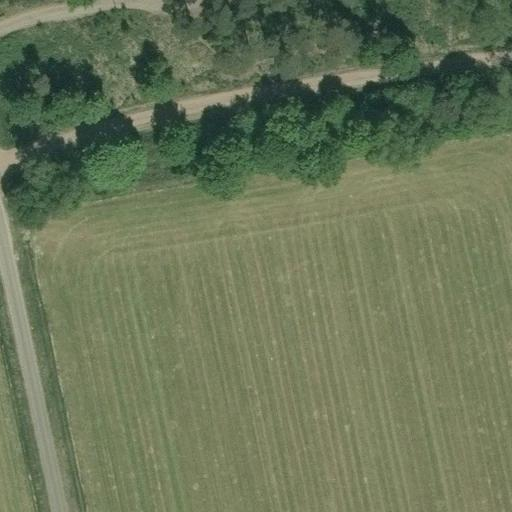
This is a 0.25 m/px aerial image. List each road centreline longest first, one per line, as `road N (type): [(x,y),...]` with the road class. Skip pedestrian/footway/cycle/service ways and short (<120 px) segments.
road 1 (track): [(511,63),(183,116),(0,160)]
road 2 (unclassified): [(52,511),(0,236)]
